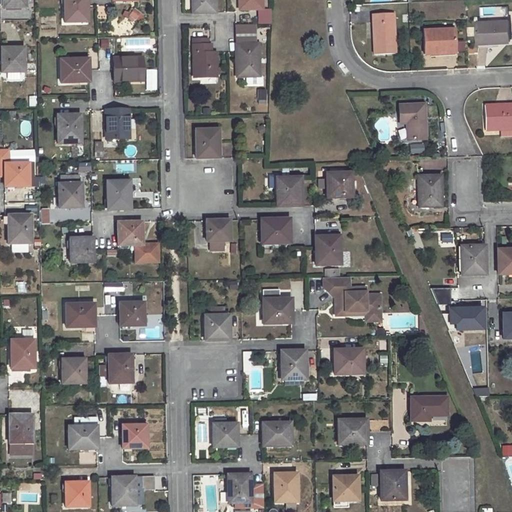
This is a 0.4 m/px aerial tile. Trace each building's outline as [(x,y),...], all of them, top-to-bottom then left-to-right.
[(86,0),(63,0),(64,23),(87,23),(87,6),(86,0)] [(214,0),(192,0),(193,4),(192,4),(192,13),(215,13),(214,0)] [(262,0),(239,0),(239,10),(262,9),(262,0)] [(135,23),(141,13),(133,9),(128,18),(135,23)] [(377,38),(374,38),(375,55),(396,54),(393,13),(373,14),(374,34),(376,34),(377,38)] [(509,20),(477,22),(478,42),(510,42),(509,20)] [(235,25),(235,44),(235,52),(235,61),(237,62),(237,76),(246,76),(245,82),(247,84),(260,84),(261,82),(261,77),(259,77),(258,43),(251,44),(251,24),(235,25)] [(437,54),(437,51),(454,50),(453,30),(423,31),(424,54),(437,54)] [(210,52),(210,45),(207,45),(207,39),(192,39),(192,63),(194,62),(194,77),(215,78),(215,75),(219,75),(218,70),(215,70),(215,52),(210,52)] [(24,47),(0,47),(1,72),(24,72),(24,47)] [(141,58),(113,58),(113,69),(114,82),(142,82),(141,58)] [(88,59),(59,59),(60,82),(89,82),(89,70),(88,59)] [(258,89),(258,101),(266,101),(266,89),(258,89)] [(29,97),(29,106),(37,106),(36,96),(29,97)] [(424,104),(399,105),(400,123),(405,123),(406,140),(425,140),(424,104)] [(511,104),(484,106),(485,129),(511,128),(511,104)] [(128,110),(104,111),(105,139),(128,139),(128,110)] [(80,115),(56,115),(57,144),(81,143),(80,115)] [(219,129),(194,129),(195,158),(219,157),(219,129)] [(410,153),(424,153),(424,144),(409,145),(410,153)] [(72,147),(73,157),(82,157),(82,147),(72,147)] [(28,186),(27,163),(7,163),(7,150),(0,150),(0,174),(3,175),(3,186),(28,186)] [(350,172),(326,173),(326,197),(342,197),(342,195),(351,195),(350,172)] [(420,177),(417,177),(418,208),(440,207),(439,176),(420,177)] [(78,177),(59,177),(60,184),(57,185),(58,209),(81,208),(81,184),(78,184),(78,177)] [(300,177),(277,178),(278,190),(276,190),(277,206),(301,205),(300,177)] [(131,182),(133,192),(140,191),(139,181),(131,182)] [(129,182),(106,182),(106,210),(130,210),(129,182)] [(30,215),(7,215),(8,244),(31,243),(30,215)] [(289,218),(260,219),(260,242),(274,242),(274,243),(289,242),(289,218)] [(228,219),(207,220),(207,232),(206,232),(206,241),(209,241),(209,250),(222,249),(222,241),(229,240),(228,219)] [(141,222),(117,222),(117,246),(142,246),(141,222)] [(453,234),(441,235),(442,247),(454,246),(453,234)] [(338,235),(315,235),(315,245),(316,264),(338,263),(337,250),(338,250),(338,235)] [(91,238),(69,239),(69,263),(92,263),(91,238)] [(484,246),(461,247),(461,260),(460,259),(460,275),(485,275),(484,246)] [(511,250),(497,251),(498,275),(511,274),(511,250)] [(349,287),(349,277),(323,277),(323,287),(332,296),(335,296),(341,296),(341,300),(335,300),(336,315),(352,315),(352,311),(365,311),(365,314),(369,318),(377,317),(380,314),(380,294),(365,294),(365,287),(349,287)] [(122,293),(122,283),(104,283),(103,293),(122,293)] [(438,304),(450,303),(449,289),(444,290),(444,298),(438,299),(438,304)] [(291,298),(262,300),(263,322),(275,322),(275,323),(291,323),(291,298)] [(475,300),(451,301),(451,325),(476,325),(475,300)] [(143,303),(118,304),(119,315),(119,326),(144,325),(143,303)] [(93,304),(65,304),(65,327),(94,327),(93,304)] [(511,338),(511,314),(502,315),(503,338),(511,338)] [(228,315),(205,315),(205,324),(203,324),(204,340),(228,340),(228,315)] [(424,324),(419,326),(420,335),(428,335),(424,324)] [(34,369),(33,340),(32,330),(22,330),(22,340),(10,340),(11,368),(22,369),(22,372),(30,372),(30,369),(34,369)] [(362,349),(334,349),(334,374),(350,373),(350,372),(362,372),(362,349)] [(304,351),(280,351),(280,367),(281,367),(281,379),(305,379),(304,351)] [(131,354),(107,355),(108,384),(131,383),(131,354)] [(84,358),(61,359),(62,384),(85,384),(84,358)] [(474,396),(489,396),(489,388),(474,388),(474,396)] [(446,397),(410,397),(410,421),(428,420),(428,415),(446,415),(446,397)] [(9,414),(9,443),(10,443),(10,452),(31,452),(31,442),(32,442),(32,414),(9,414)] [(366,420),(337,421),(337,443),(350,443),(351,445),(366,444),(366,431),(366,420)] [(289,422),(261,422),(261,433),(261,445),(290,445),(289,422)] [(235,423),(211,423),(212,447),(236,446),(235,423)] [(145,424),(121,425),(121,437),(122,449),(146,448),(145,424)] [(96,425),(68,426),(68,449),(96,448),(96,425)] [(511,445),(501,445),(501,456),(511,456),(511,445)] [(402,500),(402,487),(404,487),(404,471),(379,471),(380,500),(402,500)] [(296,473),(273,474),(273,503),(296,502),(296,473)] [(250,474),(226,474),(227,503),(233,503),(250,503),(250,484),(250,474)] [(133,477),(110,477),(111,506),(134,505),(133,477)] [(356,477),(333,477),(333,500),(342,499),(342,501),(357,500),(356,477)] [(87,481),(64,482),(65,507),(88,506),(87,481)] [(233,503),(234,508),(263,507),(262,484),(250,484),(250,503),(233,503)] [(10,494),(0,493),(0,502),(9,503),(10,494)]
